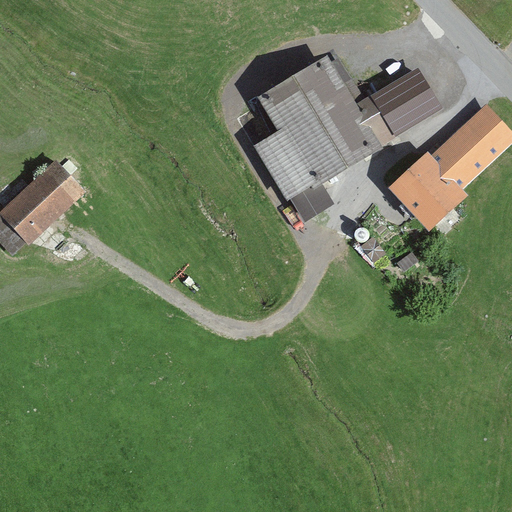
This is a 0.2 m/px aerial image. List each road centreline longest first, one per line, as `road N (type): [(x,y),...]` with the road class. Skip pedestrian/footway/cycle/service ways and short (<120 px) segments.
road 1 (track): [(320,260),(235,132),(244,93),(275,69),(321,52),(413,38),(449,15)]
road 2 (track): [(339,222),(294,306),(256,326),(199,313),(98,246)]
road 3 (unclassified): [(511,77),(374,171),(339,222)]
